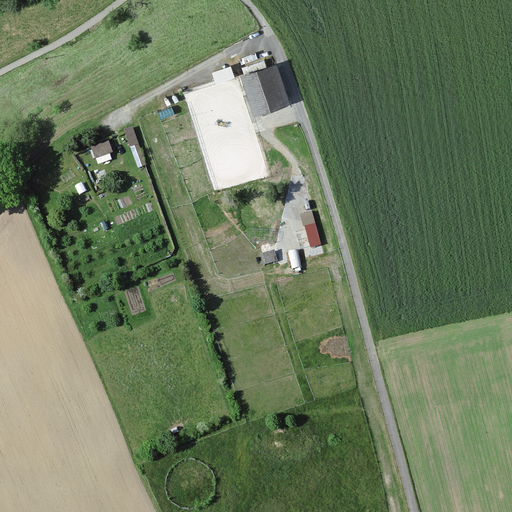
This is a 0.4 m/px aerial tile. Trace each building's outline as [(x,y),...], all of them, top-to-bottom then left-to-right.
[(244,68),(265,63),(262,49),(240,54),(244,68)] [(231,62),(212,68),(216,80),(235,74),(231,62)] [(257,117),(292,106),(279,65),(244,76),(257,117)] [(138,167),(146,164),(132,125),(124,128),(138,167)] [(90,146),(94,158),(112,152),(108,140),(90,146)] [(212,243),(225,237),(221,230),(208,235),(212,243)] [(288,259),(306,258),(305,249),(288,249),(288,259)]
